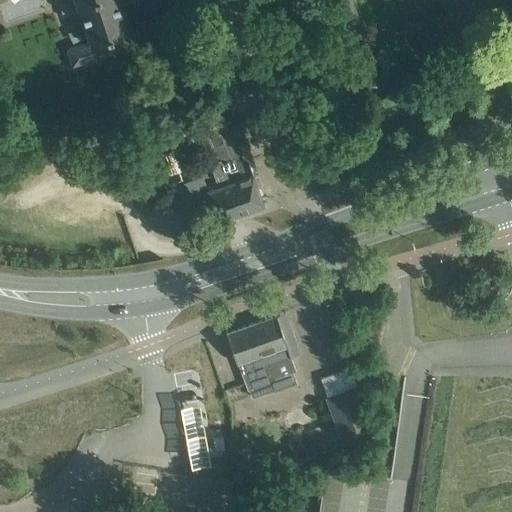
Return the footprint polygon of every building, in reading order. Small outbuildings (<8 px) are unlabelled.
[(124,12),(121,13),(117,0),(74,0),(88,44),(69,49),(74,65),(112,54),(107,37),(129,30),(124,12)] [(352,18),(345,0),(333,0),(342,22),(352,18)] [(173,124),(196,116),(192,105),(169,113),(173,124)] [(131,131),(140,156),(177,142),(169,118),(131,131)] [(232,215),(263,205),(233,120),(203,130),(208,145),(205,146),(217,182),(206,186),(202,174),(169,185),(180,219),(206,210),(210,220),(217,218),(218,224),(234,219),(232,215)] [(275,314),(225,332),(236,363),(237,362),(246,387),(246,389),(248,389),(251,397),(271,390),(295,381),(292,371),(295,370),(290,356),(289,354),(275,314)] [(342,441),(371,431),(350,367),(320,378),(342,441)]
